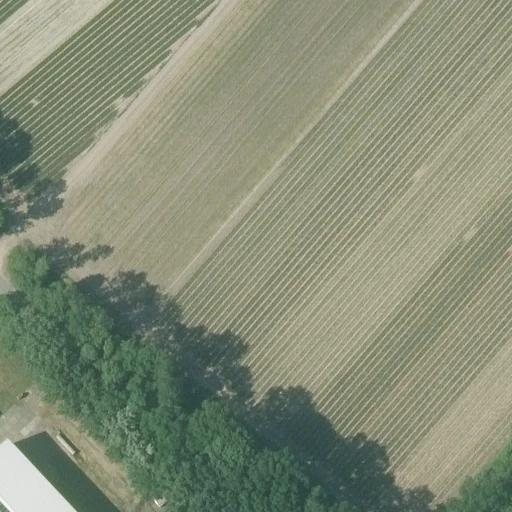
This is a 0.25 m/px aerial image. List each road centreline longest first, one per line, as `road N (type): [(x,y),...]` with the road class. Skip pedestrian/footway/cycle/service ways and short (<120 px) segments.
road 1 (track): [(0,249),(219,0)]
road 2 (residential): [(199,511),(0,289)]
